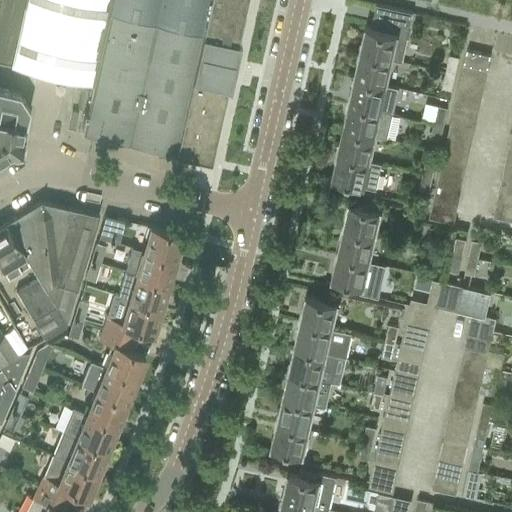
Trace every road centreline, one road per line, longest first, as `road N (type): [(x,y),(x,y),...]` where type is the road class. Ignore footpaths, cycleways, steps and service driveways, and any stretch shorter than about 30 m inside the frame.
road 1 (tertiary): [(144,511),(176,468),(195,417),(249,214)]
road 2 (residential): [(0,195),(77,170),(249,214)]
road 3 (tertiary): [(249,214),(299,0)]
